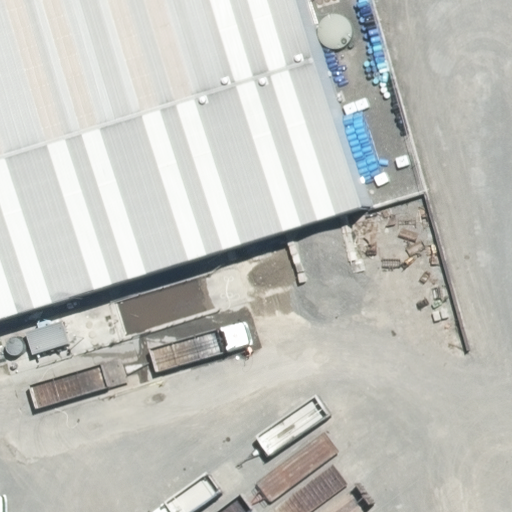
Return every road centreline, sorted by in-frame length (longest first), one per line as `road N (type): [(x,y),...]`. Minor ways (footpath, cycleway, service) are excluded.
road 1 (unknown): [(34,394),(297,314),(365,310),(417,339),(482,511)]
road 2 (unknown): [(511,319),(496,255),(503,68),(493,0)]
road 3 (unknown): [(80,511),(34,394)]
